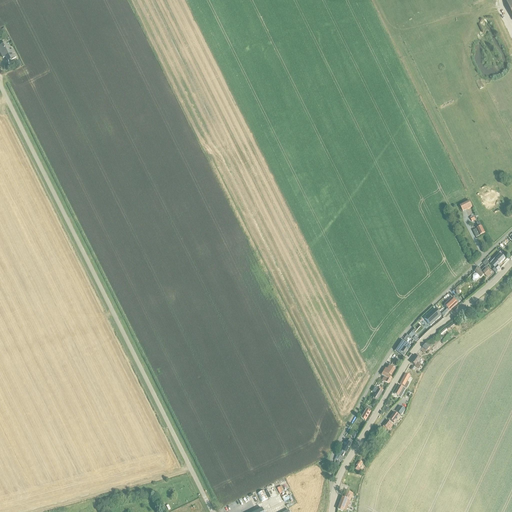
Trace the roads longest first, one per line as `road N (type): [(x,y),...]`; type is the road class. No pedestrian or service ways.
road 1 (unclassified): [(212,511),(0,85)]
road 2 (residential): [(511,232),(393,344),(332,457),(335,494)]
road 3 (tertiary): [(357,445),(414,353),(463,308)]
